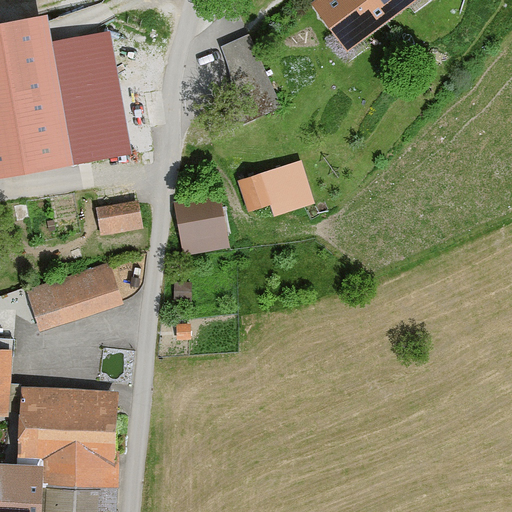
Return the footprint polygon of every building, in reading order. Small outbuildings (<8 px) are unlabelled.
[(425,0),(322,0),(313,7),(351,57),(425,0)] [(147,84),(128,87),(124,61),(87,67),(92,92),(63,97),(50,24),(0,32),(0,184),(80,171),(82,180),(161,166),(147,84)] [(247,35),(220,48),(244,124),(280,108),(247,35)] [(293,164),(238,184),(250,215),(270,207),(273,216),(307,203),(293,164)] [(224,203),(176,213),(182,247),(230,239),(224,203)] [(138,205),(97,211),(101,239),(142,233),(138,205)] [(40,333),(121,305),(106,263),(25,291),(40,333)] [(190,326),(176,326),(176,342),(190,342),(190,326)] [(0,416),(7,417),(13,352),(0,350),(0,416)] [(112,511),(117,391),(21,387),(18,462),(0,461),(0,511),(112,511)]
